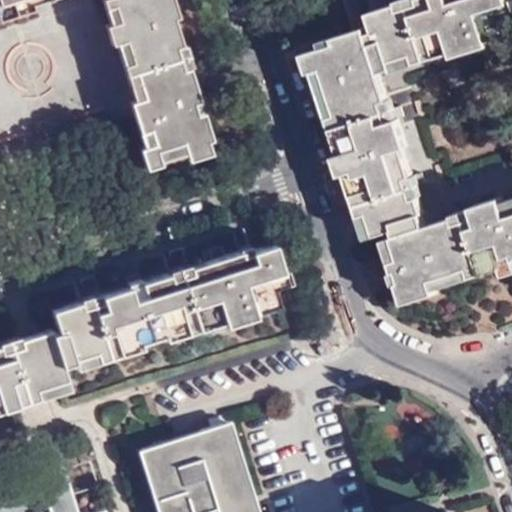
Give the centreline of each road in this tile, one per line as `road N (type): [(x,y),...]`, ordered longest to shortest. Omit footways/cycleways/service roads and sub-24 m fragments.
road 1 (residential): [(299,173),(0,266)]
road 2 (unclassified): [(380,353),(300,376),(342,509)]
road 3 (residential): [(299,173),(344,310),(380,353)]
road 4 (residential): [(244,0),(299,173)]
